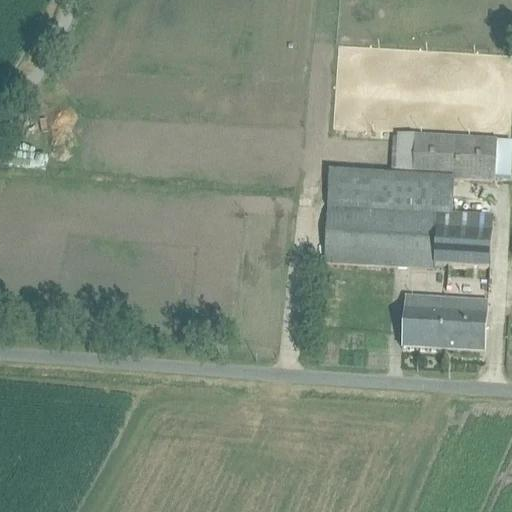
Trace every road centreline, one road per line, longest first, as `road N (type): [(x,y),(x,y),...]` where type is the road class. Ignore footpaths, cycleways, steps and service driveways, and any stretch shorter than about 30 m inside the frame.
road 1 (unclassified): [(0,353),(511,397)]
road 2 (unclassified): [(70,0),(0,120)]
